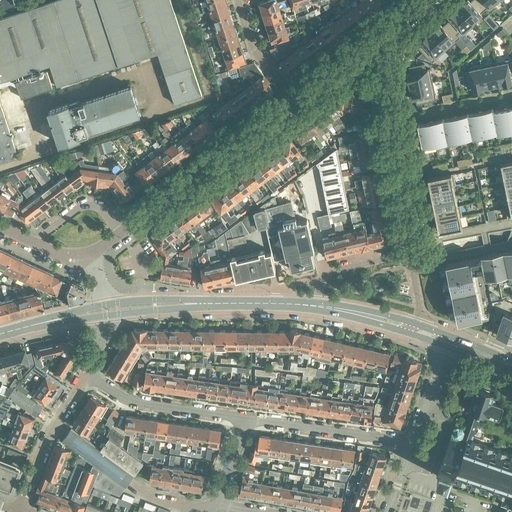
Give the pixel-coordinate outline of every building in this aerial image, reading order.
[(12,0),(0,0),(0,7),(1,9),(14,4),(12,0)] [(0,164),(19,158),(0,102),(0,81),(50,65),(57,86),(158,53),(175,103),(202,94),(170,0),(55,0),(0,18),(0,164)] [(226,1),(226,0),(207,0),(206,1),(207,6),(205,7),(207,11),(226,4),(225,1),(226,1)] [(270,0),(260,4),(261,8),(260,8),(262,14),(279,9),(288,6),(286,0),(285,0),(270,0)] [(353,4),(349,0),(345,0),(343,2),(349,10),(345,13),(357,28),(362,24),(361,23),(365,20),(353,4)] [(372,15),(361,1),(360,0),(358,0),(353,4),(365,20),(366,21),(370,18),(370,17),(372,15)] [(362,0),(361,1),(372,15),(382,8),(375,0),(362,0)] [(461,5),(458,7),(472,23),(482,15),(481,13),(485,10),(476,0),(471,0),(470,1),(469,0),(462,0),(460,2),(462,4),(461,4),(461,5)] [(476,0),(485,10),(489,6),(490,7),(498,0),(476,0)] [(210,14),(212,20),(231,14),(229,8),(228,9),(226,4),(207,11),(208,14),(208,15),(210,14)] [(451,19),(446,23),(457,34),(460,37),(465,43),(469,39),(464,33),(474,25),(472,23),(458,7),(455,10),(454,10),(448,16),(451,19)] [(264,20),(265,19),(266,23),(282,18),(279,9),(262,14),(264,20)] [(314,9),(305,14),(308,19),(316,15),(314,9)] [(336,16),(348,33),(351,31),(352,32),(357,28),(345,13),(341,16),(339,14),(336,16)] [(213,30),(233,24),(231,20),(233,20),(231,14),(212,20),(214,26),(212,27),(213,30)] [(298,24),(308,19),(305,14),(296,18),(298,24)] [(489,15),(484,19),(492,28),(494,30),(499,26),(495,22),(489,15)] [(334,21),(329,24),(341,40),(345,36),(345,35),(348,33),(336,16),(332,19),(334,21)] [(266,27),(268,33),(285,28),(282,18),(266,23),(267,27),(266,27)] [(431,31),(430,32),(446,50),(460,37),(457,34),(446,23),(442,26),(440,23),(438,25),(437,23),(430,29),(431,31)] [(218,39),(237,33),(235,27),(234,28),(233,24),(213,30),(214,34),(216,33),(218,39)] [(320,29),(332,45),(335,43),(335,44),(341,40),(329,24),(324,28),(323,26),(320,29)] [(270,39),(271,38),(272,41),(271,41),(272,43),(273,43),(273,41),(292,34),(298,31),(297,27),(286,31),(285,28),(268,33),(270,39)] [(501,38),(506,33),(503,28),(497,33),(501,38)] [(318,33),(313,37),(324,52),(329,48),(329,47),(332,45),(320,29),(316,31),(318,33)] [(303,30),(298,34),(301,36),(304,41),(316,57),(319,55),(320,56),(324,52),(313,37),(309,40),(304,34),(305,33),(303,30)] [(423,44),(418,48),(432,63),(446,50),(430,32),(426,35),(425,34),(419,39),(421,40),(420,41),(423,44)] [(218,45),(219,49),(240,42),(237,33),(218,39),(220,44),(218,45)] [(469,39),(465,43),(468,46),(471,50),(476,46),(472,42),(469,39)] [(490,40),(483,46),(484,51),(491,49),(490,40)] [(284,41),(281,42),(282,46),(289,55),(300,69),(302,67),(303,68),(309,64),(297,48),(293,52),(288,45),(285,44),(284,41)] [(313,60),(313,59),(316,57),(304,41),(301,43),(302,45),(297,48),(309,64),(313,60)] [(223,52),(225,58),(243,52),(241,47),(240,47),(239,45),(241,45),(240,42),(219,49),(220,53),(223,52)] [(281,42),(272,45),(269,46),(271,51),(277,60),(282,56),(283,58),(279,62),(285,71),(287,69),(291,75),(300,69),(289,55),(282,46),(281,42)] [(465,55),(471,50),(467,46),(461,51),(465,55)] [(243,52),(225,58),(226,64),(224,65),(226,69),(245,63),(244,59),(245,58),(243,52)] [(511,58),(494,62),(499,85),(503,84),(503,85),(504,85),(511,83),(511,79),(511,78),(511,58)] [(254,62),(248,64),(252,80),(264,96),(272,90),(268,84),(269,83),(254,62)] [(494,62),(482,65),(486,88),(499,85),(494,62)] [(239,67),(243,86),(245,88),(257,103),(263,98),(262,97),(264,96),(252,80),(248,64),(239,67)] [(408,82),(409,82),(409,86),(433,81),(430,69),(426,69),(424,64),(409,67),(410,73),(406,73),(408,82)] [(470,71),(464,73),(467,88),(473,87),(474,91),(476,90),(482,89),(482,88),(486,88),(482,65),(469,67),(470,71)] [(230,75),(231,78),(239,76),(237,68),(229,70),(230,75)] [(47,71),(16,82),(21,98),(53,87),(47,71)] [(409,86),(410,91),(412,99),(416,98),(417,104),(436,100),(433,81),(409,86)] [(69,103),(49,110),(60,144),(80,137),(79,134),(140,114),(131,85),(70,106),(69,103)] [(245,88),(243,86),(236,92),(248,108),(251,106),(251,107),(257,103),(245,88)] [(357,115),(360,127),(368,125),(365,111),(353,94),(352,94),(350,91),(347,90),(341,95),(355,113),(355,114),(357,115)] [(234,96),(229,100),(240,115),(245,112),(244,111),(248,108),(236,92),(232,95),(234,96)] [(350,116),(355,113),(341,95),(340,94),(332,100),(342,113),(346,110),(350,116)] [(221,105),(232,120),(233,119),(234,120),(240,115),(229,100),(225,102),(224,100),(220,103),(221,105)] [(325,105),(344,130),(347,130),(352,129),(351,125),(347,120),(343,123),(339,117),(343,114),(342,113),(332,100),(329,102),(328,101),(325,103),(325,105)] [(213,113),(209,116),(215,124),(219,121),(223,127),(225,125),(226,126),(232,122),(231,121),(232,120),(221,105),(216,109),(215,107),(211,110),(213,113)] [(325,105),(324,106),(322,105),(320,107),(320,109),(317,111),(331,129),(334,127),(339,134),(343,130),(344,130),(325,105)] [(510,131),(505,108),(493,111),(492,111),(497,132),(497,134),(510,131)] [(485,134),(497,132),(492,111),(493,111),(493,109),(480,111),(485,134)] [(190,111),(181,114),(183,117),(182,117),(187,125),(191,129),(192,131),(201,143),(204,141),(206,141),(208,139),(208,138),(209,137),(200,125),(196,127),(189,119),(193,116),(190,111)] [(204,121),(200,125),(209,137),(211,137),(213,135),(214,134),(214,133),(217,131),(214,127),(213,126),(215,124),(209,116),(208,114),(206,111),(203,113),(200,116),(203,120),(204,121)] [(317,111),(309,117),(325,139),(333,150),(337,147),(335,144),(335,135),(331,129),(317,111)] [(472,137),(473,141),(486,139),(485,134),(480,111),(467,114),(472,137)] [(460,139),(461,139),(472,137),(467,114),(456,116),(460,139)] [(460,139),(456,116),(443,119),(449,146),(462,144),(461,139),(460,139)] [(321,142),(325,139),(309,117),(305,120),(305,122),(302,124),(310,135),(314,132),(321,142)] [(162,123),(166,129),(167,129),(174,123),(171,120),(171,119),(162,123)] [(435,144),(436,149),(449,146),(443,119),(430,122),(435,144)] [(418,124),(423,147),(435,144),(430,122),(418,124)] [(162,123),(158,124),(166,136),(162,139),(164,143),(177,161),(178,160),(180,160),(182,159),(182,157),(186,155),(172,136),(166,129),(162,123)] [(302,124),(298,126),(297,126),(294,128),(294,129),(293,130),(297,135),(294,137),(299,144),(310,135),(302,124)] [(187,125),(180,131),(184,137),(193,149),(194,148),(195,149),(197,147),(198,146),(198,145),(201,143),(192,131),(191,129),(187,125)] [(149,127),(142,129),(147,136),(152,131),(149,127)] [(180,131),(172,136),(186,155),(188,153),(188,152),(190,153),(192,151),(192,150),(192,149),(193,149),(184,137),(180,131)] [(128,134),(123,136),(129,144),(133,140),(128,134)] [(372,145),(372,144),(370,136),(355,139),(356,143),(339,146),(340,152),(346,151),(372,145)] [(114,145),(112,139),(96,145),(98,150),(114,145)] [(158,141),(153,144),(156,149),(170,166),(173,164),(174,164),(177,163),(177,161),(164,143),(161,145),(158,141)] [(291,141),(287,143),(286,143),(284,144),(284,146),(283,146),(293,160),(297,157),(300,162),(304,159),(291,141)] [(359,159),(374,155),(372,145),(346,151),(347,153),(350,153),(350,155),(358,154),(359,159)] [(278,150),(275,152),(289,171),(293,168),(289,163),(293,160),(283,146),(282,147),(280,147),(278,148),(278,150)] [(156,149),(148,154),(151,157),(151,158),(162,172),(164,172),(166,170),(166,169),(170,166),(156,149)] [(316,164),(319,169),(340,164),(337,149),(325,157),(316,163),(316,164)] [(321,151),(310,159),(313,162),(314,161),(316,163),(325,157),(321,151)] [(270,155),(268,156),(267,158),(277,172),(281,170),(289,180),(293,177),(291,174),(289,171),(275,152),(272,155),(270,155)] [(374,155),(359,159),(348,161),(349,167),(360,165),(361,169),(377,166),(374,155)] [(144,158),(141,160),(154,178),(157,176),(159,176),(161,174),(161,173),(162,172),(151,158),(151,157),(146,160),(144,157),(144,158)] [(262,162),(259,164),(277,189),(282,186),(274,175),(277,172),(267,158),(266,159),(264,159),(262,160),(262,162)] [(83,159),(79,161),(82,168),(83,168),(82,171),(84,174),(84,176),(88,176),(87,181),(85,181),(85,183),(97,185),(99,166),(85,164),(83,159)] [(141,160),(136,163),(140,169),(137,172),(146,184),(147,184),(148,184),(150,182),(150,181),(153,179),(154,178),(141,160)] [(56,161),(50,163),(62,178),(58,181),(67,192),(74,187),(68,178),(68,177),(56,161)] [(511,217),(511,161),(428,178),(439,232),(511,217)] [(116,172),(122,167),(118,162),(112,167),(116,172)] [(252,170),(251,170),(261,184),(265,181),(273,192),(269,195),(271,198),(272,197),(279,192),(277,189),(259,164),(256,167),(254,166),(252,168),(252,170)] [(340,164),(319,169),(321,178),(342,174),(340,164)] [(41,166),(35,167),(50,187),(59,198),(62,196),(63,197),(67,194),(66,193),(67,192),(58,181),(54,184),(41,166)] [(99,166),(97,185),(98,186),(101,187),(102,186),(108,187),(109,184),(108,184),(107,184),(107,179),(111,180),(112,178),(115,176),(114,175),(115,173),(109,172),(109,167),(99,166)] [(132,166),(127,170),(131,176),(132,175),(137,172),(135,170),(132,166)] [(35,167),(30,169),(37,179),(41,184),(45,189),(42,192),(51,204),(52,204),(53,204),(55,202),(56,201),(57,200),(59,198),(50,187),(35,167)] [(68,177),(68,178),(74,187),(76,189),(84,183),(85,183),(85,181),(87,181),(88,176),(84,176),(84,174),(82,171),(83,168),(82,168),(80,170),(79,169),(68,177)] [(24,169),(14,172),(18,177),(20,180),(28,175),(25,171),(24,169)] [(107,184),(108,184),(109,184),(108,187),(109,187),(115,195),(117,194),(117,193),(126,186),(122,180),(127,175),(123,170),(117,175),(116,173),(115,173),(114,175),(115,176),(112,178),(111,180),(107,179),(107,184)] [(263,194),(257,186),(261,184),(251,170),(250,171),(249,170),(247,172),(247,173),(243,176),(261,201),(263,204),(271,198),(269,195),(267,192),(263,194)] [(364,184),(380,181),(378,171),(359,175),(360,179),(354,180),(355,187),(364,185),(364,184)] [(14,172),(6,175),(6,176),(7,177),(9,180),(11,183),(12,184),(13,185),(20,180),(18,177),(14,172)] [(118,195),(116,196),(121,203),(124,200),(125,201),(129,198),(129,197),(130,196),(131,196),(134,195),(134,193),(141,188),(146,184),(137,172),(132,175),(138,184),(136,185),(132,188),(129,184),(126,186),(117,193),(117,194),(118,195)] [(342,174),(321,178),(324,188),(344,183),(342,174)] [(237,181),(236,182),(245,195),(249,193),(252,197),(251,198),(254,201),(251,203),(254,207),(261,201),(243,176),(240,178),(239,178),(237,180),(237,181)] [(358,191),(359,196),(382,191),(380,181),(364,184),(364,185),(365,189),(358,191)] [(245,203),(242,198),(245,195),(236,182),(235,182),(233,182),(231,184),(231,185),(227,188),(241,206),(245,203)] [(344,183),(324,188),(325,197),(346,192),(345,188),(344,183)] [(9,187),(7,188),(12,195),(18,191),(13,185),(12,184),(9,187)] [(31,186),(27,189),(34,199),(43,210),(46,208),(48,208),(50,206),(50,205),(51,204),(42,193),(38,196),(31,186)] [(230,207),(233,204),(237,209),(241,206),(227,188),(224,190),(223,190),(221,191),(221,193),(220,193),(230,207)] [(27,189),(23,192),(30,202),(27,204),(35,216),(36,215),(38,216),(40,214),(40,212),(43,210),(34,199),(27,189)] [(358,196),(359,202),(362,202),(362,206),(384,202),(382,191),(359,196),(358,196)] [(346,192),(325,197),(328,206),(348,202),(346,192)] [(1,194),(0,195),(0,210),(11,216),(14,217),(18,209),(14,205),(20,196),(18,194),(15,200),(13,199),(1,193),(1,194)] [(231,216),(226,210),(230,207),(220,193),(219,194),(218,194),(215,196),(215,197),(212,200),(230,224),(238,218),(234,214),(231,216)] [(18,209),(14,217),(26,223),(27,222),(30,220),(35,216),(27,204),(23,207),(21,205),(25,202),(23,199),(23,197),(21,195),(20,196),(14,205),(18,209)] [(260,209),(254,211),(258,229),(266,228),(266,229),(278,226),(302,221),(302,219),(297,220),(296,216),(295,216),(291,201),(277,205),(275,196),(272,197),(271,198),(263,204),(260,206),(260,209)] [(204,204),(201,199),(192,206),(202,218),(203,220),(216,211),(208,201),(204,204)] [(348,202),(328,206),(329,213),(350,209),(348,202)] [(254,207),(251,203),(243,209),(246,212),(254,207)] [(200,231),(204,238),(207,241),(210,240),(215,236),(210,230),(208,232),(207,231),(206,232),(198,221),(202,218),(192,206),(185,211),(197,228),(200,231)] [(367,210),(368,215),(369,215),(371,222),(376,221),(387,218),(385,206),(367,210)] [(246,212),(243,209),(236,214),(235,213),(234,214),(238,218),(246,212)] [(184,210),(176,216),(186,230),(190,227),(193,231),(197,228),(185,211),(184,210)] [(371,248),(370,247),(366,233),(364,221),(363,222),(356,223),(355,217),(354,211),(350,212),(354,229),(359,249),(362,249),(362,250),(371,248)] [(347,220),(345,213),(338,214),(340,221),(341,221),(341,222),(347,220)] [(329,214),(328,214),(318,216),(321,230),(332,227),(329,214)] [(340,221),(338,214),(331,216),(333,223),(340,221)] [(248,215),(240,220),(249,233),(250,233),(256,228),(248,215)] [(176,216),(173,219),(172,218),(170,219),(169,221),(169,222),(181,240),(185,237),(182,233),(186,230),(176,216)] [(390,231),(387,218),(376,221),(371,222),(373,232),(373,233),(379,231),(379,233),(390,231)] [(240,220),(225,232),(226,239),(234,237),(245,234),(249,233),(240,220)] [(278,226),(266,229),(268,236),(280,233),(286,258),(289,257),(291,267),(291,268),(291,270),(293,269),(292,268),(292,265),(296,264),(299,263),(299,264),(305,262),(308,261),(313,260),(314,263),(314,264),(315,264),(315,263),(312,251),(315,251),(309,226),(307,220),(302,221),(278,226)] [(223,221),(210,230),(215,236),(215,237),(216,236),(216,235),(227,227),(223,221)] [(169,222),(168,222),(166,222),(164,224),(164,226),(160,228),(170,242),(174,239),(177,243),(181,240),(169,222)] [(341,254),(341,255),(349,253),(344,234),(344,233),(342,225),(334,227),(336,232),(332,233),(338,255),(341,254)] [(170,242),(160,228),(152,234),(157,240),(154,243),(160,251),(164,248),(168,254),(169,253),(168,252),(172,249),(173,250),(175,249),(170,242)] [(351,231),(344,233),(344,234),(349,253),(357,251),(357,250),(359,249),(354,229),(350,230),(351,231)] [(200,241),(204,238),(200,231),(195,235),(200,241)] [(372,246),(373,247),(388,244),(391,238),(390,231),(379,233),(379,231),(373,233),(373,232),(366,233),(370,247),(372,246)] [(210,243),(208,243),(209,248),(216,247),(217,253),(219,260),(220,264),(221,264),(225,282),(233,280),(235,280),(234,277),(230,257),(225,239),(226,239),(225,232),(210,243)] [(327,258),(336,256),(335,255),(338,255),(332,233),(328,234),(329,238),(323,239),(327,258)] [(226,239),(225,239),(230,257),(234,277),(235,280),(235,279),(236,279),(250,276),(254,275),(268,272),(270,271),(275,270),(276,270),(275,265),(274,261),(271,251),(266,252),(265,249),(259,251),(259,254),(237,259),(235,246),(237,243),(247,241),(245,234),(226,239)] [(205,244),(190,248),(193,257),(197,255),(197,254),(199,251),(198,249),(205,247),(205,244)] [(209,248),(207,249),(208,252),(208,256),(217,253),(216,247),(209,248)] [(170,280),(173,264),(169,263),(170,254),(171,256),(175,253),(173,250),(172,249),(168,252),(169,253),(168,254),(164,248),(160,251),(163,256),(162,263),(160,279),(164,279),(165,281),(168,281),(170,280)] [(184,252),(184,256),(189,256),(193,257),(190,248),(185,252),(184,252)] [(0,249),(0,269),(2,271),(11,254),(0,249)] [(471,259),(446,264),(458,322),(483,317),(493,314),(496,325),(499,326),(496,335),(506,338),(511,340),(511,250),(502,252),(492,255),(481,257),(471,259)] [(202,257),(199,258),(200,265),(203,276),(204,284),(205,287),(213,285),(215,284),(211,266),(210,263),(208,256),(208,252),(204,253),(202,255),(202,257)] [(5,283),(9,283),(21,259),(11,254),(2,271),(9,274),(5,283)] [(188,266),(189,256),(184,256),(183,260),(179,281),(184,282),(185,283),(187,284),(189,283),(190,283),(191,279),(198,280),(195,268),(188,266)] [(15,277),(23,280),(31,264),(21,259),(9,283),(10,283),(12,284),(15,279),(14,279),(15,277)] [(176,281),(179,281),(183,260),(178,259),(177,265),(173,264),(170,280),(171,280),(172,282),(175,282),(176,281)] [(210,263),(211,266),(215,284),(223,282),(225,282),(221,264),(220,264),(219,260),(210,263)] [(23,280),(34,285),(42,268),(31,264),(23,280)] [(44,290),(52,273),(42,268),(34,285),(44,290)] [(55,295),(56,294),(63,278),(52,273),(44,290),(55,295)] [(82,286),(63,278),(56,294),(60,293),(64,292),(85,294),(85,290),(82,286)] [(26,294),(31,310),(31,312),(37,311),(43,309),(39,290),(32,292),(30,288),(28,288),(26,288),(27,294),(26,294)] [(64,292),(65,296),(63,297),(64,304),(80,301),(85,297),(85,294),(64,292)] [(26,313),(31,312),(31,310),(26,294),(16,297),(21,315),(26,313)] [(21,315),(16,297),(5,300),(10,318),(21,315)] [(5,300),(0,301),(0,320),(10,318),(5,300)] [(142,347),(147,347),(147,330),(147,329),(134,329),(134,330),(132,334),(130,333),(125,342),(140,351),(142,347)] [(147,347),(158,347),(158,330),(157,330),(156,329),(153,329),(152,330),(147,330),(147,347)] [(158,347),(170,347),(170,330),(169,330),(168,329),(164,329),(163,330),(158,330),(158,347)] [(170,347),(181,347),(181,331),(180,331),(179,329),(176,329),(175,330),(170,330),(170,347)] [(289,332),(289,350),(289,355),(293,355),(293,354),(298,354),(299,351),(299,350),(302,334),(300,333),(300,331),(290,329),(289,332)] [(186,331),(181,331),(181,347),(192,348),(192,331),(191,331),(190,330),(187,330),(186,331)] [(192,348),(204,348),(204,331),(203,331),(202,330),(198,330),(198,331),(192,331),(192,348)] [(209,331),(204,331),(204,348),(215,348),(215,331),(214,331),(213,330),(210,330),(209,331)] [(215,348),(226,348),(226,331),(225,331),(224,330),(221,330),(220,331),(215,331),(215,348)] [(232,332),(226,331),(226,348),(238,348),(238,332),(236,332),(236,330),(232,330),(232,332)] [(238,348),(249,348),(249,332),(250,332),(248,332),(247,331),(244,331),(243,332),(238,332),(238,348)] [(257,332),(250,332),(249,332),(249,348),(255,349),(260,349),(260,355),(267,355),(267,349),(267,332),(262,332),(261,331),(258,331),(257,332)] [(270,349),(278,350),(278,332),(273,332),(272,331),(269,331),(268,332),(267,332),(267,349),(270,349)] [(286,350),(289,350),(289,332),(285,332),(283,331),(280,331),(280,332),(278,332),(278,350),(286,350)] [(299,351),(303,352),(302,357),(303,357),(303,358),(308,359),(309,353),(313,336),(309,335),(309,334),(305,333),(304,334),(302,334),(299,350),(299,351)] [(314,361),(319,362),(325,339),(319,337),(319,336),(315,336),(314,336),(313,336),(309,353),(316,355),(314,361)] [(330,364),(331,358),(336,341),(330,340),(330,339),(326,338),(325,339),(319,362),(330,364)] [(331,358),(343,361),(347,344),(341,343),(340,341),(337,340),(336,341),(331,358)] [(72,347),(63,342),(55,344),(58,357),(62,360),(63,357),(72,363),(74,359),(73,358),(76,354),(76,350),(71,348),(72,347)] [(134,360),(140,351),(125,342),(123,345),(121,346),(120,349),(120,350),(119,351),(134,360)] [(351,344),(348,343),(347,344),(343,361),(350,362),(353,363),(357,346),(352,345),(351,344)] [(36,364),(41,368),(44,366),(45,366),(46,365),(47,364),(41,361),(40,356),(48,354),(50,362),(58,357),(55,344),(36,348),(37,350),(33,351),(32,349),(34,357),(36,364)] [(353,363),(364,365),(368,349),(363,348),(362,346),(359,346),(358,346),(357,346),(353,363)] [(368,349),(364,365),(364,368),(375,370),(375,368),(379,351),(374,350),(373,349),(370,348),(369,349),(368,349)] [(18,368),(20,368),(20,367),(23,365),(23,364),(29,362),(30,367),(34,363),(31,352),(26,354),(25,350),(23,350),(22,350),(13,352),(12,353),(14,359),(16,358),(17,363),(16,363),(18,368)] [(114,360),(113,360),(128,370),(134,360),(119,351),(117,355),(115,355),(114,358),(114,360)] [(380,351),(379,351),(375,368),(375,370),(385,372),(386,370),(390,354),(389,353),(388,352),(385,352),(384,352),(380,351)] [(17,373),(21,372),(20,368),(18,368),(16,363),(17,363),(16,358),(14,359),(12,353),(13,352),(4,355),(3,356),(2,357),(5,370),(10,368),(11,370),(15,369),(17,373)] [(405,359),(395,355),(391,366),(398,369),(399,365),(401,365),(398,373),(416,379),(418,371),(417,371),(420,365),(416,363),(417,362),(405,358),(405,359)] [(62,360),(55,370),(53,373),(62,378),(63,378),(65,377),(66,374),(66,373),(69,368),(70,368),(72,365),(72,363),(63,357),(62,360)] [(107,370),(124,380),(128,374),(126,373),(128,370),(113,360),(111,365),(109,365),(108,368),(108,370),(107,370)] [(31,369),(43,378),(47,372),(41,368),(36,364),(31,369)] [(303,372),(303,374),(313,375),(316,376),(317,368),(307,365),(307,368),(305,373),(303,372)] [(155,389),(157,369),(147,367),(143,387),(146,387),(146,388),(154,390),(155,389)] [(155,389),(165,390),(167,370),(157,369),(155,389)] [(165,390),(175,392),(178,372),(167,370),(165,390)] [(175,392),(186,393),(188,374),(178,372),(175,392)] [(398,373),(395,384),(412,390),(414,385),(415,384),(416,381),(415,380),(416,379),(398,373)] [(133,385),(141,386),(142,375),(135,374),(133,385)] [(186,393),(196,395),(197,389),(199,375),(188,374),(186,393)] [(312,383),(312,380),(313,375),(303,374),(302,381),(312,383)] [(196,395),(207,396),(209,380),(210,377),(199,375),(197,389),(196,395)] [(14,387),(18,382),(19,380),(14,377),(8,384),(12,387),(14,387)] [(57,391),(59,387),(46,377),(39,386),(53,396),(53,395),(55,395),(57,392),(57,391)] [(207,396),(217,398),(220,382),(220,379),(210,377),(209,380),(207,396)] [(249,384),(250,383),(246,383),(246,382),(244,381),(245,378),(242,378),(241,382),(240,385),(238,401),(242,402),(242,403),(246,403),(246,402),(249,403),(249,402),(249,384)] [(230,380),(220,379),(220,382),(217,398),(227,399),(230,383),(230,380)] [(227,399),(238,401),(240,385),(241,382),(230,380),(230,383),(227,399)] [(261,385),(250,383),(249,384),(249,402),(249,403),(257,404),(257,405),(261,406),(261,405),(266,405),(269,386),(270,382),(262,381),(261,385)] [(18,382),(14,387),(26,395),(30,391),(18,382)] [(266,405),(277,407),(280,388),(280,385),(275,384),(275,387),(269,386),(266,405)] [(395,384),(391,395),(408,401),(410,396),(411,395),(412,392),(412,391),(412,390),(395,384)] [(474,424),(477,425),(480,415),(487,417),(488,415),(503,420),(506,411),(503,410),(503,407),(491,403),(494,394),(468,385),(466,389),(466,388),(463,395),(469,397),(469,396),(473,398),(469,411),(471,412),(467,421),(474,423),(474,424)] [(53,396),(39,386),(36,389),(34,387),(30,393),(46,405),(49,401),(51,401),(53,398),(52,397),(53,396)] [(277,407),(288,408),(289,397),(290,389),(291,386),(286,386),(286,389),(280,388),(277,407)] [(12,399),(25,409),(33,415),(37,409),(35,407),(38,404),(26,395),(14,387),(12,387),(5,396),(8,397),(12,399)] [(298,410),(301,391),(301,388),(296,387),(296,390),(290,389),(289,397),(288,408),(298,410)] [(298,410),(308,411),(310,400),(311,392),(311,390),(306,389),(306,391),(301,391),(298,410)] [(320,401),(322,394),(322,391),(317,390),(317,393),(311,392),(310,400),(308,411),(319,413),(320,401)] [(319,413),(329,414),(332,395),(332,392),(327,392),(327,394),(322,394),(320,401),(319,413)] [(329,414),(339,416),(341,404),(342,397),(343,394),(338,393),(337,396),(332,395),(329,414)] [(0,403),(8,397),(5,396),(0,394),(0,403)] [(339,416),(350,418),(353,401),(353,398),(353,395),(348,395),(348,397),(342,397),(341,404),(339,416)] [(379,398),(377,402),(405,412),(406,411),(405,411),(406,407),(408,406),(409,403),(408,402),(408,401),(391,395),(387,405),(383,403),(384,399),(379,398)] [(88,402),(85,406),(102,416),(108,406),(92,396),(91,397),(89,398),(88,400),(88,402)] [(360,420),(364,396),(359,396),(358,402),(353,401),(350,418),(360,419),(360,420)] [(374,398),(364,396),(360,420),(368,422),(368,420),(371,421),(374,398)] [(8,409),(12,399),(8,397),(0,403),(0,417),(31,429),(35,419),(18,412),(18,413),(8,409)] [(403,419),(405,412),(377,402),(376,409),(373,421),(383,423),(384,420),(388,422),(387,424),(395,426),(396,424),(400,426),(402,419),(403,419)] [(102,416),(85,406),(83,410),(81,410),(80,413),(80,415),(79,416),(96,426),(102,416)] [(119,413),(114,410),(107,420),(108,420),(106,424),(110,427),(119,413)] [(74,424),(73,426),(90,436),(96,426),(79,416),(77,420),(75,420),(74,423),(74,424)] [(131,432),(128,450),(137,458),(138,451),(139,448),(133,447),(135,436),(138,417),(127,416),(124,431),(131,432)] [(0,421),(12,427),(10,432),(27,438),(31,429),(0,417),(0,421)] [(149,419),(138,417),(135,436),(139,437),(139,435),(146,436),(149,419)] [(150,443),(155,444),(159,421),(149,419),(146,436),(145,440),(151,440),(150,443)] [(155,444),(154,450),(159,451),(161,440),(161,438),(167,439),(170,422),(159,421),(155,444)] [(464,429),(455,426),(437,476),(447,479),(446,480),(457,483),(458,481),(504,497),(502,505),(511,508),(511,454),(498,449),(499,447),(493,445),(493,447),(472,440),(477,425),(474,424),(474,423),(467,421),(464,429)] [(166,442),(177,444),(180,424),(170,422),(167,439),(166,442)] [(182,441),(188,442),(191,425),(180,424),(177,444),(176,449),(175,453),(180,454),(182,441)] [(198,448),(201,427),(191,425),(188,442),(192,443),(192,447),(198,448)] [(209,445),(211,429),(201,427),(198,448),(197,451),(196,456),(201,457),(202,447),(203,444),(209,445)] [(79,454),(89,461),(99,469),(109,455),(101,449),(72,428),(62,441),(80,453),(79,454)] [(134,474),(135,474),(143,462),(141,461),(137,458),(128,450),(119,444),(124,437),(111,428),(108,435),(110,437),(101,449),(109,455),(134,474)] [(213,445),(219,446),(221,430),(211,429),(209,445),(207,458),(212,458),(216,460),(218,455),(212,453),(213,445)] [(23,448),(27,438),(10,432),(7,441),(23,448)] [(94,441),(99,444),(104,437),(99,434),(94,441)] [(269,458),(269,456),(269,453),(272,437),(260,436),(259,442),(256,441),(255,451),(254,451),(254,452),(251,452),(247,462),(255,465),(259,455),(263,457),(269,458)] [(282,439),(272,437),(269,453),(269,456),(279,458),(282,439)] [(279,458),(290,459),(293,441),(282,439),(279,458)] [(300,461),(300,458),(303,442),(293,441),(290,459),(300,461)] [(300,458),(311,460),(313,444),(303,442),(300,458)] [(51,456),(65,461),(67,456),(68,456),(71,451),(55,444),(51,456)] [(324,445),(313,444),(311,460),(322,461),(324,445)] [(327,465),(332,465),(334,447),(324,445),(322,461),(327,462),(327,465)] [(336,463),(342,464),(345,448),(334,447),(332,465),(336,466),(336,463)] [(342,467),(346,468),(346,465),(353,466),(355,450),(345,448),(342,464),(342,467)] [(148,462),(152,456),(154,453),(143,451),(143,452),(142,457),(148,462)] [(365,460),(383,467),(384,467),(383,466),(386,457),(384,456),(384,455),(381,454),(379,455),(371,452),(369,457),(367,456),(365,460)] [(160,484),(163,465),(164,463),(165,454),(160,453),(154,453),(152,456),(158,457),(157,467),(150,466),(149,475),(150,475),(149,481),(159,483),(159,484),(160,484)] [(69,511),(72,505),(89,461),(79,454),(63,496),(57,511),(60,511),(69,511)] [(119,495),(125,487),(134,474),(109,455),(99,469),(93,485),(119,495)] [(160,484),(171,486),(174,467),(175,460),(176,456),(170,455),(168,466),(163,465),(160,484)] [(51,456),(47,467),(54,469),(54,468),(58,469),(58,470),(69,474),(70,469),(63,467),(65,461),(51,456)] [(0,484),(12,489),(13,485),(15,486),(14,490),(15,490),(22,470),(0,460),(0,484)] [(365,460),(361,470),(380,477),(383,467),(365,460)] [(72,505),(69,511),(81,511),(93,485),(99,469),(89,461),(72,505)] [(239,495),(250,497),(254,478),(254,474),(255,474),(255,472),(256,467),(254,467),(246,464),(244,470),(249,472),(249,474),(243,473),(239,495)] [(47,467),(43,476),(58,481),(61,474),(68,476),(69,474),(58,470),(58,469),(54,468),(54,469),(47,467)] [(174,467),(171,486),(181,488),(184,471),(184,469),(174,467)] [(305,473),(309,474),(309,469),(299,467),(299,472),(303,473),(302,475),(305,475),(305,473)] [(361,481),(376,487),(380,477),(361,470),(360,475),(363,476),(361,481)] [(191,489),(194,473),(184,471),(181,488),(191,490),(191,489)] [(206,475),(194,473),(191,489),(202,491),(203,484),(205,484),(206,475)] [(55,483),(59,485),(63,486),(65,482),(61,480),(61,482),(58,481),(43,476),(39,486),(36,494),(39,495),(36,502),(48,507),(51,499),(49,498),(55,483)] [(260,499),(263,483),(258,482),(258,479),(254,478),(250,497),(260,499)] [(269,484),(263,483),(260,499),(270,501),(274,481),(269,481),(269,484)] [(270,501),(280,502),(283,486),(277,485),(278,482),(274,481),(270,501)] [(373,497),(376,487),(361,481),(359,487),(356,486),(355,490),(373,497)] [(51,499),(48,507),(57,511),(63,496),(55,493),(59,485),(55,483),(49,498),(51,499)] [(289,487),(283,486),(280,502),(290,504),(294,485),(289,484),(289,487)] [(290,504),(300,506),(303,490),(297,489),(298,485),(294,485),(290,504)] [(310,508),(320,510),(323,493),(317,492),(318,487),(314,486),(313,489),(310,508)] [(308,491),(303,490),(300,506),(310,508),(313,489),(309,488),(308,491)] [(323,493),(320,510),(330,511),(334,492),(333,492),(334,490),(329,490),(328,494),(323,493)] [(356,496),(354,502),(369,507),(373,497),(355,490),(353,495),(356,496)] [(111,494),(107,493),(102,491),(100,496),(109,500),(111,494)] [(334,492),(330,511),(334,511),(340,511),(343,497),(337,496),(338,493),(334,492)] [(133,503),(135,497),(124,493),(121,498),(133,503)] [(117,503),(119,498),(111,494),(109,500),(117,503)] [(119,498),(117,503),(126,506),(128,501),(119,498)] [(366,511),(369,507),(354,502),(345,499),(344,505),(349,506),(350,505),(352,506),(350,511),(366,511)] [(155,511),(157,506),(146,501),(143,507),(155,511)] [(87,503),(83,511),(94,511),(96,506),(87,503)]
